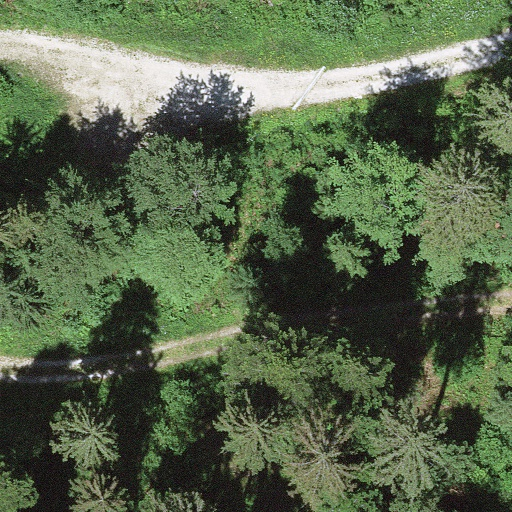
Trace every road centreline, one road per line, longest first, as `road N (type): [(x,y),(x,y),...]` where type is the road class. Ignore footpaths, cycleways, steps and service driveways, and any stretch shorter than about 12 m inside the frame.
road 1 (track): [(0,53),(166,85),(330,83),(511,45)]
road 2 (track): [(511,302),(41,368),(0,359)]
